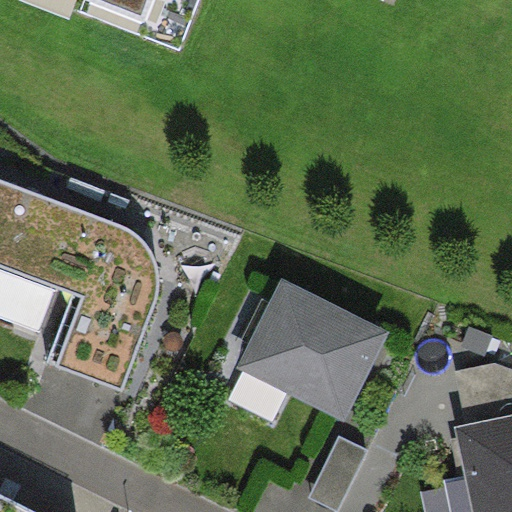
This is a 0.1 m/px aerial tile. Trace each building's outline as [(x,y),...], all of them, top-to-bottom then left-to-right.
[(42,0),(164,46),(181,0),(42,0)] [(150,225),(0,166),(0,263),(71,291),(45,357),(129,390),(166,295),(170,267),(163,244),(150,225)] [(388,323),(281,276),(244,361),(351,408),(388,323)] [(468,511),(511,511),(511,402),(447,417),(468,511)] [(343,426),(321,488),(351,499),(373,437),(343,426)] [(61,511),(0,482),(0,511),(61,511)]
